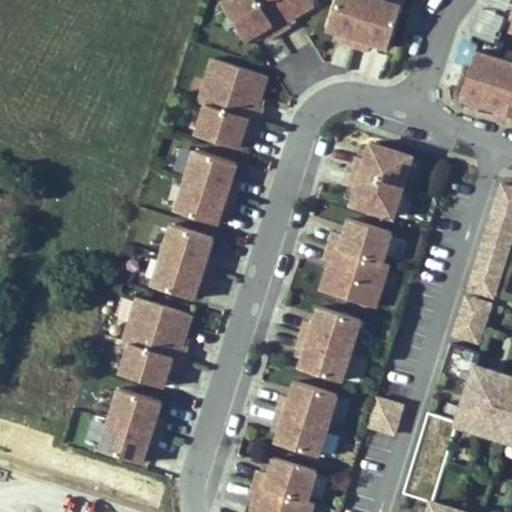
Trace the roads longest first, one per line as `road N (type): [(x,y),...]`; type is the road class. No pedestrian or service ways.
road 1 (residential): [(193,511),(194,481),(311,111),(341,95),(414,112)]
road 2 (residential): [(498,139),(381,511)]
road 3 (residential): [(414,112),(442,26),(460,0)]
